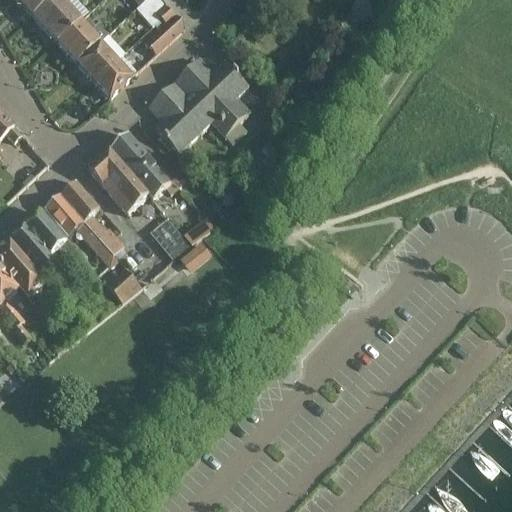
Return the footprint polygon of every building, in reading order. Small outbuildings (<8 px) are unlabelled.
[(12,0),(31,20),(52,0),(12,0)] [(52,0),(31,20),(56,47),(80,25),(57,0),(52,0)] [(148,0),(130,0),(139,9),(148,0)] [(135,13),(151,31),(160,22),(169,14),(157,0),(148,0),(139,9),(135,13)] [(356,10),(351,16),(360,24),(366,17),(356,10)] [(169,14),(160,22),(151,31),(152,31),(155,29),(159,34),(145,47),(156,59),(175,41),(182,34),(179,26),(173,19),(169,14)] [(360,24),(351,16),(345,23),(355,30),(360,24)] [(97,27),(89,34),(80,25),(56,47),(76,68),(99,47),(108,38),(97,27)] [(76,68),(92,85),(115,64),(99,47),(76,68)] [(115,64),(92,85),(108,103),(131,82),(115,64)] [(225,141),(250,117),(236,103),(249,91),(226,67),(214,78),(200,64),(149,112),(163,127),(156,134),(179,158),(212,127),(225,141)] [(1,119),(0,118),(0,142),(6,137),(14,146),(21,139),(13,131),(1,119)] [(110,155),(149,200),(153,204),(166,193),(171,198),(181,189),(175,183),(172,186),(129,138),(110,155)] [(149,200),(110,155),(89,174),(128,218),(149,200)] [(60,199),(110,256),(119,247),(108,234),(106,236),(92,220),(100,213),(76,185),(60,199)] [(110,256),(60,199),(44,214),(69,241),(78,233),(85,241),(84,242),(106,267),(114,259),(110,256)] [(42,216),(26,231),(51,259),(59,252),(75,269),(83,262),(42,216)] [(205,221),(182,239),(190,248),(213,230),(205,221)] [(165,223),(149,237),(171,262),(188,248),(165,223)] [(26,231),(10,244),(47,284),(62,271),(51,259),(26,231)] [(10,244),(0,253),(0,266),(20,291),(28,300),(47,284),(10,244)] [(201,250),(185,263),(192,273),(209,259),(201,250)] [(20,291),(0,266),(0,309),(18,331),(14,334),(24,346),(32,341),(21,328),(25,325),(7,303),(20,291)] [(123,273),(106,290),(123,308),(141,292),(123,273)] [(88,335),(97,327),(84,311),(74,318),(88,335)]
